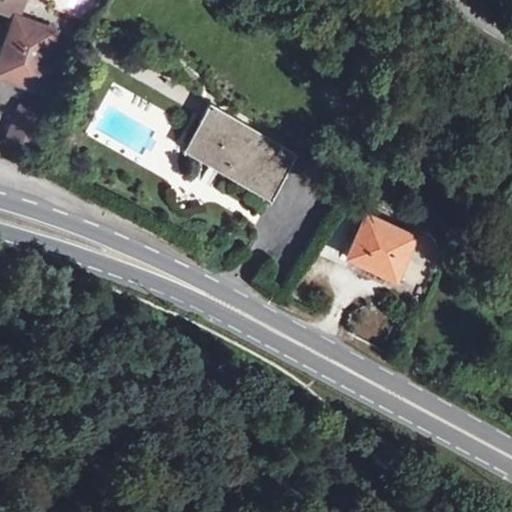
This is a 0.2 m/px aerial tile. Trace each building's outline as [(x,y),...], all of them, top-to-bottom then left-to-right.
[(14,20),(16,15),(23,0),(0,0),(0,13),(3,15),(14,20)] [(56,30),(16,15),(14,20),(0,60),(0,80),(36,92),(56,30)] [(5,142),(35,152),(49,116),(15,105),(5,142)] [(209,107),(179,158),(264,207),(293,156),(209,107)] [(410,239),(369,217),(346,262),(387,283),(410,239)]
